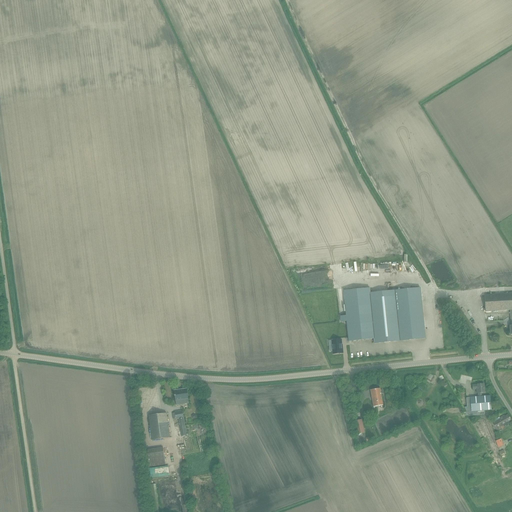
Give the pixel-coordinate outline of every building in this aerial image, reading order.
[(375,343),(426,338),(420,288),(370,293),(370,288),(344,291),(346,316),(341,316),(341,322),(347,321),(349,341),(374,339),(375,343)] [(511,293),(508,294),(484,295),(485,311),(510,310),(511,325),(510,325),(510,335),(511,334),(511,293)] [(343,353),(343,347),(342,348),(341,340),(332,341),(333,345),(329,346),(330,351),(333,351),(334,354),(343,353)] [(484,393),(484,384),(472,385),(473,389),(477,389),(477,393),(478,393),(478,397),(470,397),(471,411),(491,410),(490,396),(482,397),(482,393),(484,393)] [(383,405),(380,388),(370,390),(373,407),(383,405)] [(176,401),(176,405),(189,403),(187,389),(174,390),(176,401)] [(172,413),(173,419),(176,419),(178,419),(181,436),(187,436),(182,411),(175,412),(175,413),(172,413)] [(149,416),(152,440),(170,438),(166,413),(149,416)] [(508,415),(505,416),(504,415),(500,418),(500,419),(493,423),(497,431),(500,429),(500,427),(511,421),(508,415)] [(354,421),(357,434),(364,433),(362,419),(354,421)] [(197,430),(198,436),(208,434),(206,427),(197,430)] [(147,463),(165,461),(163,448),(145,450),(147,463)] [(151,467),(151,478),(171,477),(170,467),(151,467)] [(158,511),(155,484),(149,485),(152,511),(158,511)]
